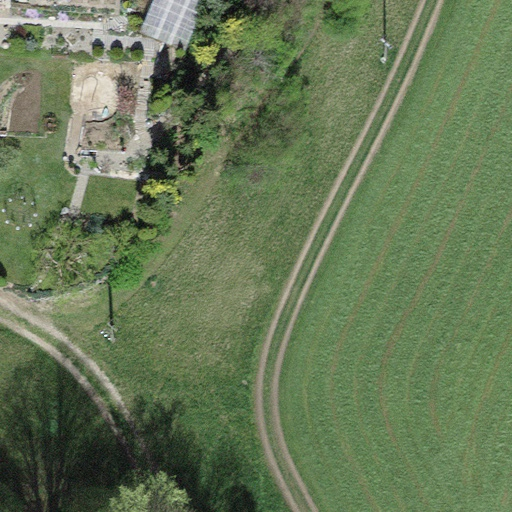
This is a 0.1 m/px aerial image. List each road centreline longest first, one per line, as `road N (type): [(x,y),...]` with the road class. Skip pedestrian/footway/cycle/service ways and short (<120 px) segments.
road 1 (track): [(306,511),(268,414),(273,346),(430,0)]
road 2 (track): [(0,309),(40,330),(81,368),(117,412),(168,511)]
